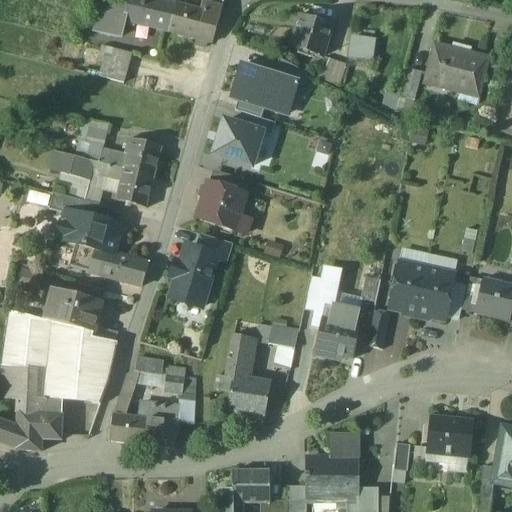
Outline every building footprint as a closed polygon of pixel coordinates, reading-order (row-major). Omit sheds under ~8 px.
[(128,0),(126,8),(122,22),(124,22),(167,33),(174,6),(175,0),(128,0)] [(223,1),(220,0),(206,0),(203,13),(218,17),(223,1)] [(126,8),(106,3),(104,4),(103,3),(102,4),(103,5),(100,6),(95,26),(99,33),(120,38),(124,22),(122,22),(126,8)] [(203,13),(174,6),(167,33),(196,41),(194,47),(203,49),(205,43),(211,45),(218,17),(203,13)] [(331,28),(300,18),(295,34),(293,33),(288,49),(321,59),(331,28)] [(469,56),(433,47),(424,82),(460,91),(459,96),(477,101),(488,60),(470,55),(469,56)] [(130,57),(105,50),(103,64),(99,78),(123,85),(130,57)] [(346,65),(325,59),(319,80),(340,86),(346,65)] [(279,61),(274,78),(297,85),(304,88),(308,77),(279,61)] [(264,109),(287,116),(297,85),(274,78),(241,68),(231,99),(238,101),(264,109)] [(421,75),(406,71),(399,99),(413,102),(421,75)] [(398,99),(386,96),(381,113),(394,117),(398,99)] [(261,121),(264,109),(238,101),(234,112),(241,115),(261,121)] [(241,115),(237,127),(262,135),(271,138),(275,125),(261,121),(241,115)] [(108,127),(90,122),(84,145),(90,146),(91,145),(103,148),(108,127)] [(251,169),(262,135),(237,127),(224,123),(213,157),(251,169)] [(160,149),(127,141),(123,156),(119,170),(123,171),(152,179),(160,149)] [(123,156),(102,151),(103,148),(91,145),(90,146),(86,162),(119,170),(123,156)] [(86,162),(54,153),(49,172),(89,182),(91,175),(120,182),(123,171),(86,162)] [(152,179),(123,171),(120,182),(115,202),(144,210),(152,179)] [(250,184),(213,173),(209,185),(246,197),(250,184)] [(70,183),(59,180),(57,187),(60,188),(57,197),(66,199),(70,183)] [(88,188),(70,183),(66,199),(84,204),(88,188)] [(246,197),(209,185),(198,221),(235,232),(246,197)] [(57,197),(52,196),(48,211),(66,216),(67,214),(95,221),(99,208),(84,204),(66,199),(57,197)] [(95,221),(67,214),(66,216),(63,226),(57,229),(53,242),(77,247),(111,257),(112,257),(119,228),(95,221)] [(232,246),(201,237),(197,251),(216,258),(216,260),(227,263),(232,246)] [(112,257),(111,257),(77,247),(71,267),(106,278),(141,288),(147,267),(135,264),(112,257)] [(194,251),(188,253),(186,261),(182,259),(180,265),(175,263),(169,280),(175,282),(169,300),(200,310),(216,260),(216,258),(197,251),(194,251)] [(382,268),(369,265),(366,280),(379,283),(382,268)] [(426,272),(398,266),(389,311),(416,317),(426,272)] [(39,276),(14,270),(12,287),(35,292),(39,276)] [(453,278),(426,272),(416,317),(443,323),(453,278)] [(379,283),(366,280),(360,305),(374,308),(379,283)] [(511,309),(511,290),(484,284),(481,298),(478,297),(474,315),(509,323),(511,309)] [(100,304),(52,292),(44,323),(92,335),(94,329),(100,304)] [(335,296),(334,305),(359,309),(360,299),(335,296)] [(359,315),(324,308),(321,323),(355,330),(359,315)] [(389,317),(373,313),(365,349),(381,352),(389,317)] [(44,323),(8,314),(0,367),(20,370),(43,371),(46,331),(91,340),(92,335),(44,323)] [(355,330),(321,323),(314,357),(334,361),(335,357),(351,361),(358,330),(355,330)] [(117,334),(94,329),(92,335),(91,340),(115,344),(117,334)] [(298,335),(272,329),(268,346),(278,348),(295,351),(298,335)] [(91,340),(46,331),(43,371),(43,372),(44,373),(75,378),(74,383),(73,383),(72,387),(103,394),(107,384),(116,344),(91,340)] [(254,343),(233,339),(225,379),(233,380),(233,379),(244,381),(248,360),(250,360),(254,343)] [(295,351),(278,348),(274,369),(290,372),(295,351)] [(162,364),(136,360),(134,374),(137,374),(160,377),(162,364)] [(0,367),(0,381),(18,383),(20,370),(0,367)] [(43,371),(20,370),(18,383),(0,381),(0,397),(18,395),(18,423),(0,420),(0,444),(15,450),(15,452),(40,454),(40,442),(59,442),(61,403),(46,402),(46,401),(42,401),(44,373),(43,372),(43,371)] [(75,378),(44,373),(42,401),(46,401),(46,402),(61,403),(99,407),(103,394),(72,387),(73,383),(74,383),(75,378)] [(125,377),(112,417),(123,418),(124,417),(137,374),(134,374),(127,378),(125,377)] [(195,382),(166,377),(163,393),(179,395),(178,401),(194,403),(195,382)] [(244,381),(233,379),(233,380),(227,413),(263,420),(269,386),(244,381)] [(179,408),(140,405),(139,419),(124,417),(123,418),(112,417),(109,443),(175,450),(178,423),(179,408)] [(472,425),(430,420),(426,453),(452,456),(452,460),(468,462),(472,425)] [(511,431),(502,430),(495,470),(492,485),(494,485),(511,488),(511,431)] [(408,449),(394,447),(392,472),(406,473),(408,449)] [(335,461),(304,461),(304,476),(303,476),(303,480),(304,480),(304,489),(304,499),(305,499),(338,499),(338,496),(356,496),(357,496),(357,491),(358,453),(335,453),(335,461)] [(495,470),(482,469),(477,511),(489,511),(491,499),(494,485),(492,485),(495,470)] [(269,473),(231,474),(231,493),(231,506),(240,506),(260,506),(269,506),(269,504),(269,473)] [(304,489),(287,489),(287,504),(286,511),(305,511),(305,499),(304,499),(304,489)] [(376,492),(357,491),(357,496),(356,496),(356,510),(347,510),(346,511),(372,511),(373,510),(376,510),(376,492)] [(231,506),(231,493),(217,493),(216,511),(239,511),(240,506),(231,506)]
